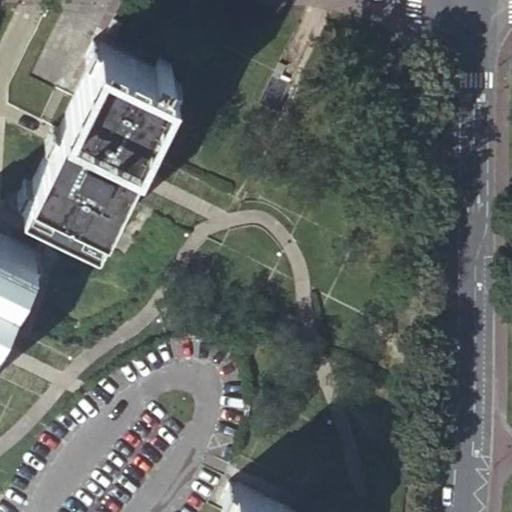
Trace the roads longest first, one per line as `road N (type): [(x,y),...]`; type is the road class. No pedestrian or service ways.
road 1 (tertiary): [(468,4),(451,511)]
road 2 (residential): [(150,511),(204,433),(213,385),(200,371),(168,375),(116,407),(82,442),(42,511)]
